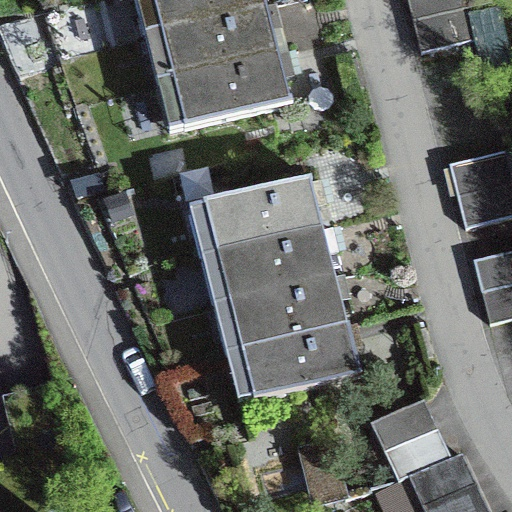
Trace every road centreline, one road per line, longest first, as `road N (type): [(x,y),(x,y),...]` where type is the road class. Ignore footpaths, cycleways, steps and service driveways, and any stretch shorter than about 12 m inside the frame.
road 1 (residential): [(372,0),(467,365),(511,439)]
road 2 (residential): [(0,114),(196,511)]
